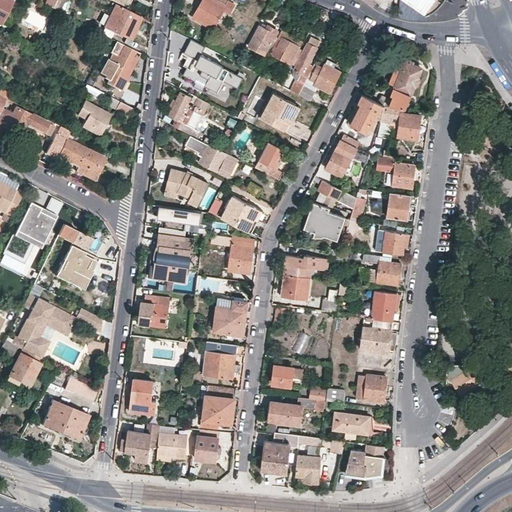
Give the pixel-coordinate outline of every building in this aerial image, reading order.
[(0,0),(0,22),(1,23),(12,0),(11,0),(0,0)] [(65,0),(56,0),(53,8),(60,11),(65,0)] [(224,8),(230,12),(235,3),(230,0),(202,0),(194,16),(214,27),(224,8)] [(271,0),(267,7),(274,11),(279,0),(271,0)] [(137,14),(116,3),(105,25),(131,38),(136,28),(131,25),(137,14)] [(131,25),(136,28),(142,17),(137,14),(131,25)] [(249,46),(265,54),(277,30),(271,26),(269,30),(260,25),(249,46)] [(282,39),(300,48),(304,41),(281,30),(268,56),(273,59),(274,56),(278,48),(282,39)] [(320,41),(311,36),(308,43),(317,47),(320,41)] [(225,54),(191,38),(185,51),(183,50),(181,55),(186,58),(182,66),(185,67),(182,75),(189,78),(187,82),(203,90),(205,86),(218,93),(224,81),(238,88),(244,76),(224,66),(221,62),(225,54)] [(33,47),(17,39),(13,47),(30,55),(33,47)] [(282,39),(278,48),(285,51),(281,60),(292,65),(300,48),(282,39)] [(136,51),(117,41),(112,51),(114,53),(110,60),(108,59),(101,72),(107,75),(105,78),(110,80),(108,83),(117,88),(136,51)] [(311,71),(313,67),(308,64),(317,47),(308,43),(294,71),(308,78),(311,71)] [(285,51),(278,48),(274,56),(281,60),(285,51)] [(141,54),(136,51),(117,88),(122,90),(141,54)] [(405,67),(398,84),(397,85),(413,93),(424,66),(414,62),(415,59),(407,56),(406,59),(403,66),(405,67)] [(310,79),(313,81),(316,82),(315,84),(317,86),(329,92),(339,73),(333,69),(336,63),(327,58),(321,70),(316,67),(310,79)] [(403,66),(406,59),(402,58),(391,81),(398,84),(405,67),(403,66)] [(308,78),(304,84),(304,85),(310,88),(313,81),(310,79),(316,67),(314,66),(313,67),(311,71),(308,78)] [(299,95),(304,85),(304,84),(296,80),(293,86),(294,86),(291,91),(299,95)] [(87,84),(83,91),(88,94),(92,86),(87,84)] [(310,88),(304,85),(299,95),(310,101),(315,91),(310,88)] [(104,93),(92,86),(88,94),(100,100),(104,93)] [(173,125),(183,131),(187,124),(184,123),(188,116),(183,113),(189,101),(191,97),(181,91),(175,102),(172,108),(169,115),(176,119),(173,125)] [(283,129),(296,104),(274,92),(261,117),(283,129)] [(385,106),(404,108),(410,109),(411,94),(393,92),(393,98),(387,98),(382,94),(378,102),(385,106)] [(382,115),(385,106),(378,102),(363,94),(358,103),(361,104),(351,123),(368,132),(378,113),(382,115)] [(133,107),(112,96),(107,105),(116,109),(115,111),(128,117),(133,107)] [(201,109),(205,101),(196,96),(194,99),(196,101),(194,105),(201,109)] [(83,125),(100,133),(110,114),(84,101),(77,113),(87,118),(83,125)] [(296,104),(283,129),(285,130),(289,123),(291,124),(300,106),(296,104)] [(14,111),(3,106),(0,113),(0,132),(2,133),(5,128),(21,136),(28,123),(50,134),(55,125),(17,105),(14,111)] [(404,113),(404,108),(385,106),(382,115),(376,134),(395,137),(395,135),(399,136),(418,138),(419,130),(427,131),(429,118),(420,117),(421,115),(404,113)] [(235,119),(228,116),(224,123),(232,126),(235,119)] [(67,136),(71,130),(63,126),(54,142),(61,146),(66,136),(67,136)] [(359,142),(343,134),(341,139),(356,147),(359,142)] [(107,157),(67,136),(58,155),(79,166),(76,171),(94,180),(107,157)] [(199,154),(203,156),(199,162),(228,177),(237,160),(191,136),(188,141),(186,144),(200,152),(199,154)] [(356,147),(341,139),(325,168),(338,174),(343,173),(352,157),(368,162),(370,154),(356,147)] [(282,150),(266,141),(257,159),(253,167),(276,180),(280,171),(276,169),(281,161),(277,159),(282,150)] [(387,170),(388,162),(389,159),(381,158),(379,169),(387,170)] [(388,162),(387,170),(396,171),(394,184),(412,187),(415,166),(388,162)] [(196,205),(197,204),(208,184),(191,176),(190,178),(185,176),(186,173),(171,170),(168,181),(172,181),(169,190),(169,193),(178,194),(189,198),(188,200),(188,201),(196,205)] [(0,173),(0,179),(12,186),(14,181),(0,173)] [(263,187),(252,180),(247,188),(259,195),(263,187)] [(354,208),(355,206),(357,198),(341,190),(322,180),(317,190),(354,208)] [(23,194),(0,181),(0,209),(12,216),(23,194)] [(169,193),(169,190),(172,181),(168,181),(166,189),(164,196),(177,199),(178,194),(169,193)] [(419,196),(391,193),(388,217),(407,219),(410,205),(417,205),(419,196)] [(221,217),(251,232),(263,210),(233,195),(221,217)] [(216,197),(209,210),(214,213),(215,210),(217,211),(223,201),(216,197)] [(367,200),(357,197),(357,198),(355,206),(365,207),(367,200)] [(54,219),(38,210),(40,205),(30,200),(25,210),(15,230),(41,243),(54,219)] [(325,233),(338,238),(345,215),(329,210),(330,207),(313,202),(310,211),(313,212),(307,228),(315,230),(314,235),(324,235),(325,233)] [(56,214),(40,205),(38,210),(54,219),(56,214)] [(202,211),(160,206),(159,217),(201,222),(202,211)] [(350,219),(360,221),(365,207),(355,206),(354,208),(350,219)] [(214,213),(209,210),(206,217),(212,220),(216,214),(214,213)] [(63,224),(58,235),(71,241),(76,231),(63,224)] [(185,230),(161,227),(158,249),(153,249),(149,276),(186,281),(190,250),(192,251),(194,238),(184,237),(185,230)] [(385,251),(403,254),(404,246),(406,232),(388,230),(387,237),(386,244),(385,251)] [(87,249),(91,241),(91,239),(85,236),(76,231),(71,241),(87,249)] [(253,259),(256,239),(227,235),(227,236),(210,234),(209,244),(232,247),(228,270),(248,272),(250,259),(253,259)] [(66,282),(76,287),(84,271),(88,273),(94,261),(84,257),(86,254),(70,246),(56,273),(68,278),(66,282)] [(344,254),(344,250),(341,250),(331,248),(330,256),(331,258),(343,260),(344,254)] [(305,258),(287,256),(284,274),(311,277),(312,269),(325,271),(327,259),(305,255),(305,258)] [(391,261),(392,257),(381,255),(380,259),(377,280),(399,283),(402,263),(391,261)] [(311,277),(284,274),(281,297),(307,300),(311,277)] [(108,282),(102,281),(100,292),(106,293),(108,282)] [(39,292),(31,288),(25,301),(29,303),(33,305),(36,299),(39,292)] [(338,301),(339,291),(330,289),(329,299),(323,298),(321,311),(336,313),(338,301)] [(375,290),(372,318),(394,321),(398,293),(375,290)] [(171,298),(159,297),(146,295),(145,301),(142,301),(138,324),(167,327),(170,305),(171,298)] [(245,321),(247,301),(218,297),(214,331),(239,334),(241,320),(245,321)] [(73,317),(36,299),(33,305),(29,303),(25,301),(22,306),(30,311),(17,337),(15,336),(11,344),(18,347),(24,350),(41,358),(49,342),(39,337),(45,325),(65,335),(74,318),(100,332),(102,319),(78,307),(73,317)] [(275,322),(287,323),(289,308),(277,307),(275,322)] [(392,329),(401,330),(402,322),(394,321),(372,318),(365,317),(362,348),(390,352),(392,329)] [(11,344),(5,340),(0,349),(0,351),(12,357),(18,347),(11,344)] [(233,378),(238,344),(207,340),(203,374),(233,378)] [(41,358),(24,350),(22,354),(20,353),(10,374),(30,384),(41,364),(40,363),(42,359),(41,358)] [(477,366),(465,366),(449,376),(458,391),(488,373),(482,364),(477,366)] [(277,372),(274,371),(273,383),(291,385),(292,377),(303,378),(304,369),(278,365),(277,372)] [(362,399),(384,402),(387,376),(367,374),(367,376),(362,375),(362,378),(355,377),(354,383),(358,383),(356,397),(362,398),(362,399)] [(65,389),(92,400),(97,388),(69,377),(65,389)] [(130,410),(155,413),(157,400),(151,399),(153,381),(133,378),(130,410)] [(236,388),(207,385),(204,419),(202,419),(202,425),(218,427),(218,424),(227,425),(229,408),(233,409),(236,388)] [(311,397),(325,399),(327,387),(312,385),(311,397)] [(345,389),(327,387),(325,399),(325,400),(343,402),(345,389)] [(315,411),(324,412),(325,400),(299,397),(298,405),(271,401),(270,409),(273,410),(271,421),(300,424),(303,408),(315,410),(315,411)] [(42,425),(79,440),(89,414),(53,399),(42,425)] [(355,430),(368,431),(370,416),(335,412),(333,429),(354,432),(355,430)] [(160,424),(148,423),(147,432),(128,429),(127,438),(126,450),(136,451),(135,459),(147,461),(149,446),(158,447),(159,432),(159,425),(160,424)] [(176,427),(159,425),(159,432),(175,434),(176,427)] [(220,431),(200,428),(199,435),(198,435),(195,457),(215,460),(220,431)] [(158,447),(157,454),(171,456),(186,457),(188,435),(175,434),(159,432),(158,447)] [(299,441),(300,435),(275,432),(274,441),(265,440),(261,470),(286,473),(290,447),(298,447),(299,441)] [(320,443),(321,438),(300,435),(299,441),(320,443)] [(332,439),(330,451),(342,453),(345,441),(332,439)] [(382,467),(385,446),(368,444),(367,451),(352,449),(345,473),(365,475),(366,470),(361,469),(362,464),(382,467)] [(321,457),(298,455),(296,466),(295,476),(307,478),(307,482),(318,484),(321,457)] [(382,467),(362,464),(361,469),(366,470),(365,475),(381,474),(382,467)]
